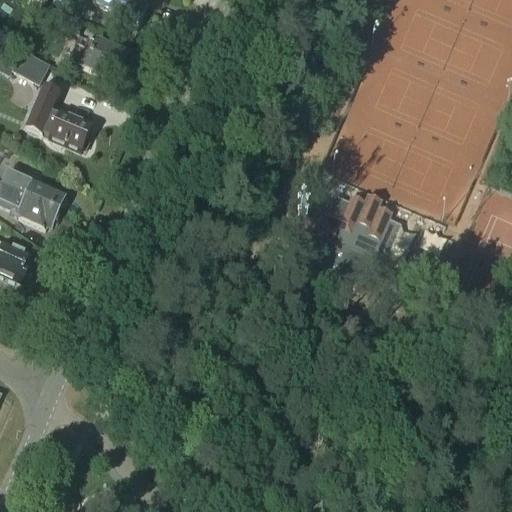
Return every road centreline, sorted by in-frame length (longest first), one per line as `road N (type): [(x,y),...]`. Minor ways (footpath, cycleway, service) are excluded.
road 1 (residential): [(46,402),(222,0)]
road 2 (track): [(511,385),(254,260)]
road 3 (residential): [(159,511),(123,464),(46,402)]
